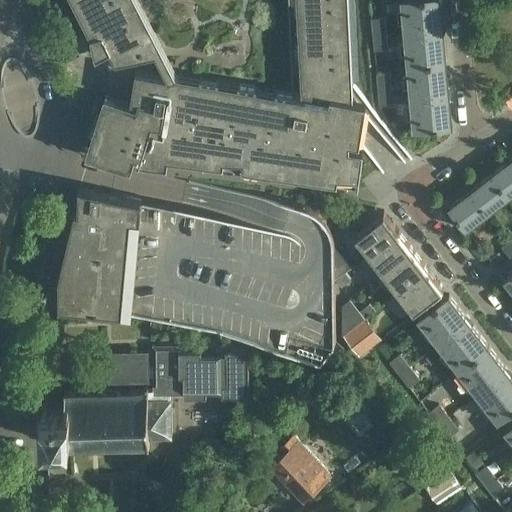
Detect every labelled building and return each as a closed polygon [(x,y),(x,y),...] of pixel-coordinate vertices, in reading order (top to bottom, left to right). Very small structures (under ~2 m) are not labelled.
[(156,50),(129,0),(76,0),(93,31),(91,32),(95,53),(109,46),(116,59),(156,50)] [(329,91),(346,94),(341,0),(275,0),(279,89),(328,97),(329,91)] [(401,0),(407,63),(444,60),(438,0),(401,0)] [(372,25),(384,23),(383,16),(371,17),(372,25)] [(372,33),(384,31),(384,23),(372,25),(372,33)] [(373,41),(385,39),(384,31),(372,33),(373,41)] [(385,39),(373,41),(374,49),(386,47),(385,39)] [(413,128),(450,125),(444,60),(407,63),(413,128)] [(328,97),(279,89),(177,72),(177,76),(135,69),(131,95),(130,97),(138,98),(136,106),(107,97),(90,149),(128,161),(131,152),(138,154),(136,159),(138,159),(166,163),(167,155),(358,181),(363,146),(349,144),(349,135),(359,137),(365,97),(346,94),(329,91),(328,97)] [(377,78),(389,77),(388,69),(376,70),(377,78)] [(378,86),(390,85),(389,77),(377,78),(378,86)] [(379,94),(391,93),(390,85),(378,86),(379,94)] [(391,93),(379,94),(380,102),(392,101),(391,93)] [(509,195),(511,192),(511,156),(491,173),(509,195)] [(488,211),(509,195),(491,173),(471,189),(488,211)] [(93,187),(79,184),(78,207),(76,207),(60,275),(60,311),(64,311),(129,310),(220,327),(321,359),(336,341),(335,242),(334,237),(334,233),(330,224),(325,216),(319,210),(311,205),(302,202),(254,193),(249,217),(136,195),(93,186),(93,187)] [(466,229),(488,211),(471,189),(449,207),(466,229)] [(369,252),(399,229),(383,209),(353,233),(369,252)] [(335,241),(343,241),(342,229),(334,229),(335,241)] [(383,271),(413,248),(399,229),(369,252),(383,271)] [(510,257),(511,255),(511,244),(509,240),(501,246),(510,257)] [(398,290),(428,267),(413,248),(383,271),(398,290)] [(428,267),(398,290),(413,310),(443,286),(428,267)] [(340,285),(350,277),(345,271),(335,278),(340,285)] [(458,367),(488,344),(448,293),(419,316),(458,367)] [(347,341),(356,333),(351,327),(342,334),(347,341)] [(152,396),(170,395),(170,393),(183,392),(183,397),(206,396),(206,391),(221,390),(221,395),(249,395),(248,347),(225,347),(225,352),(200,353),(200,348),(180,349),(180,342),(151,343),(152,364),(152,374),(152,387),(152,396)] [(498,418),(511,407),(511,375),(488,344),(458,367),(498,418)] [(152,374),(152,364),(147,363),(147,350),(107,351),(107,357),(81,358),(81,366),(82,376),(88,376),(88,389),(96,389),(96,376),(108,375),(108,378),(148,377),(147,373),(152,374)] [(399,373),(409,365),(399,352),(389,360),(399,373)] [(409,365),(399,373),(408,386),(419,377),(409,365)] [(152,396),(152,387),(146,387),(146,385),(144,385),(144,387),(131,388),(131,385),(129,385),(129,388),(116,388),(116,386),(113,386),(113,388),(101,388),(101,386),(99,386),(99,389),(96,389),(88,389),(86,389),(86,387),(84,387),(84,389),(70,389),(70,387),(67,387),(67,389),(64,389),(64,405),(49,405),(42,406),(42,434),(48,434),(65,434),(65,448),(70,448),(70,449),(73,449),(73,447),(85,447),(85,449),(88,449),(88,447),(95,447),(101,447),(101,448),(104,448),(104,447),(115,446),(115,448),(118,448),(118,446),(130,446),(130,448),(133,448),(133,446),(145,445),(145,447),(148,447),(148,446),(149,446),(148,436),(172,435),(171,395),(170,395),(152,396)] [(437,424),(448,415),(438,403),(427,411),(437,424)] [(448,415),(437,424),(447,436),(458,428),(448,415)] [(301,499),(329,473),(292,433),(279,445),(283,450),(268,464),(301,499)] [(413,460),(425,477),(443,464),(431,448),(413,460)] [(485,486),(495,477),(485,465),(475,473),(485,486)] [(424,485),(437,502),(462,486),(450,468),(424,485)] [(495,477),(485,486),(495,498),(505,490),(495,477)] [(472,499),(457,509),(458,511),(475,511),(479,510),(472,499)]
